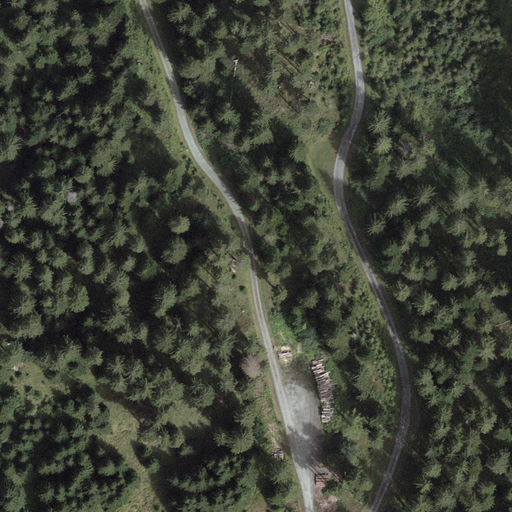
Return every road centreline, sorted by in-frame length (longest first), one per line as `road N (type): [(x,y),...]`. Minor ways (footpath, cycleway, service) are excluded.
road 1 (track): [(149,0),(167,78),(291,405),(306,511)]
road 2 (track): [(371,511),(390,487),(408,421),(346,0)]
